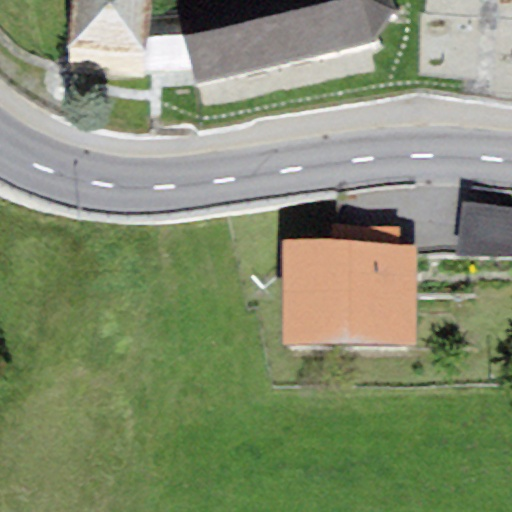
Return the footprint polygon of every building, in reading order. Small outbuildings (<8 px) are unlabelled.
[(146,49),(149,0),(70,0),(67,44),(146,49)] [(219,0),(174,10),(196,81),(372,44),(395,14),(390,0),(219,0)] [(511,207),(460,201),(453,258),(511,258),(511,207)] [(331,243),(399,244),(400,229),(331,228),(331,243)] [(331,243),(280,241),(278,344),(414,347),(416,245),(399,244),(331,243)]
